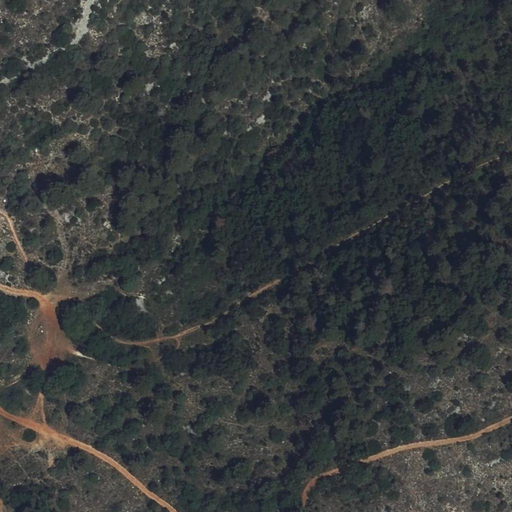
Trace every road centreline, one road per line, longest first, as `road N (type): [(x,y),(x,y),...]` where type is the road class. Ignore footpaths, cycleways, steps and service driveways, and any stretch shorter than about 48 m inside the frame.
road 1 (track): [(511,421),(309,480),(299,511)]
road 2 (track): [(175,511),(93,450),(0,407)]
